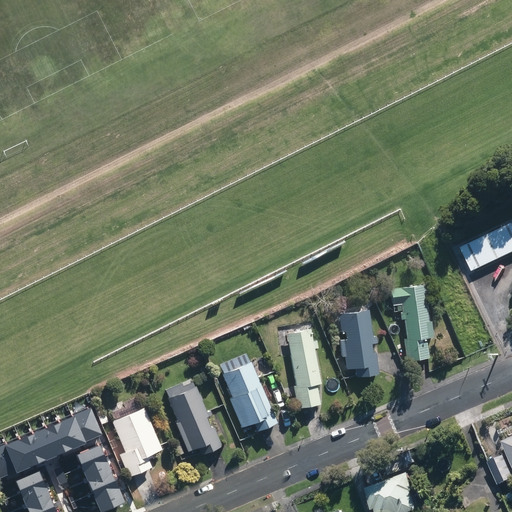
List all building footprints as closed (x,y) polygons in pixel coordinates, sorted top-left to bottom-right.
[(511,223),(464,247),(475,271),(511,253),(511,223)] [(430,299),(428,282),(391,287),(393,308),(401,307),(402,311),(402,312),(403,319),(404,319),(407,336),(402,337),(405,359),(431,356),(428,336),(435,335),(432,319),(429,319),(426,299),(430,299)] [(374,335),(370,308),(340,312),(342,331),(346,330),(347,338),(342,339),(344,355),(346,354),(347,366),(355,365),(356,375),(380,373),(378,361),(378,358),(377,350),(374,351),(373,342),(378,342),(377,334),(374,335)] [(312,327),(287,332),(296,383),(294,384),(298,407),(322,403),(318,383),(322,382),(316,348),(320,347),(318,339),(314,340),(312,327)] [(250,361),(246,352),(219,363),(233,396),(230,397),(242,426),(252,421),(255,430),(278,420),(252,360),(250,361)] [(201,453),(223,444),(215,424),(212,425),(208,415),(213,413),(211,409),(208,411),(197,384),(196,385),(194,380),(183,384),(182,381),(166,388),(179,420),(176,421),(187,449),(198,445),(201,453)] [(119,452),(129,475),(153,465),(150,457),(154,455),(153,452),(164,448),(145,405),(143,406),(138,395),(124,401),(126,405),(112,411),(115,418),(112,419),(125,450),(119,452)] [(99,477),(119,469),(110,447),(101,451),(93,431),(59,444),(63,453),(56,455),(64,475),(79,469),(81,472),(89,469),(92,476),(98,474),(99,477)] [(511,457),(510,452),(491,461),(501,484),(511,479),(511,457)] [(32,463),(28,455),(1,467),(7,483),(11,481),(14,488),(7,491),(13,505),(16,503),(19,511),(21,511),(28,509),(28,511),(38,511),(52,507),(46,494),(43,495),(40,488),(46,485),(43,479),(39,480),(35,470),(36,469),(33,462),(32,463)] [(413,470),(368,487),(376,508),(380,507),(382,511),(400,511),(405,510),(405,511),(409,511),(424,507),(417,488),(420,487),(413,470)]
